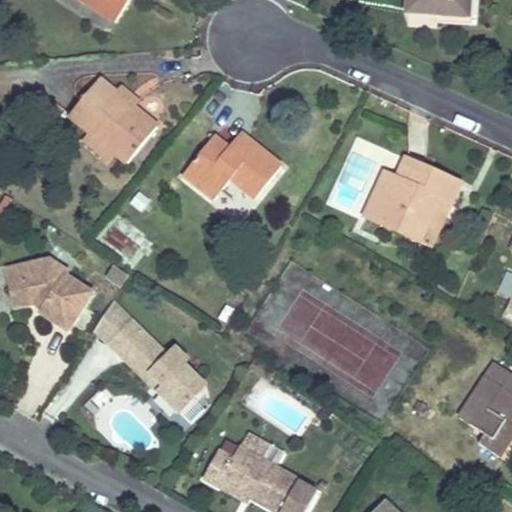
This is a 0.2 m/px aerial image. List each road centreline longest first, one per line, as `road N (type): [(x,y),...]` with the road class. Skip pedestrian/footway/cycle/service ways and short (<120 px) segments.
road 1 (residential): [(511,135),(330,53),(248,40)]
road 2 (residential): [(152,511),(0,426)]
